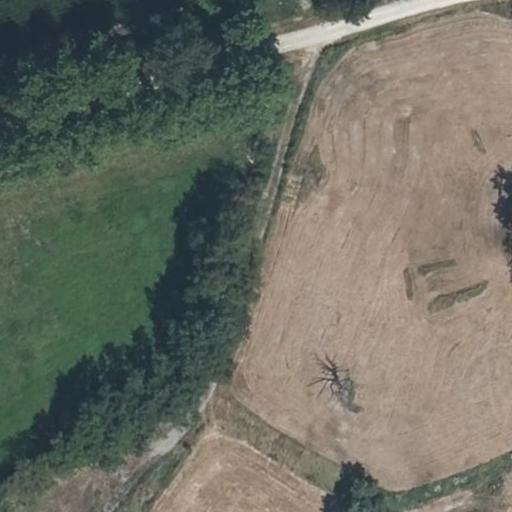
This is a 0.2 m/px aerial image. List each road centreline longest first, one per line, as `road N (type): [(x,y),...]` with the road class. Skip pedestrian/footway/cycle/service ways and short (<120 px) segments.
road 1 (track): [(315,54),(193,417),(57,487),(41,511)]
road 2 (track): [(0,151),(491,0)]
